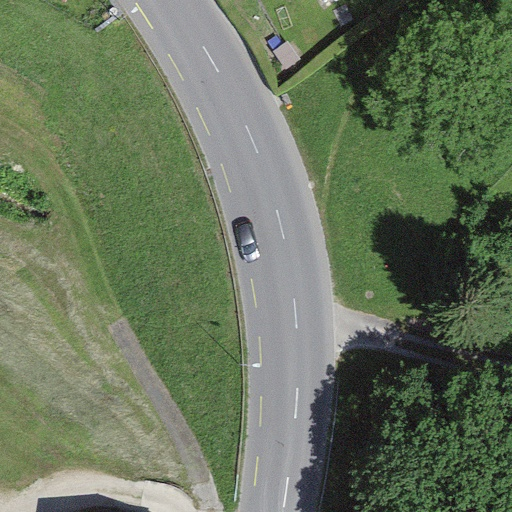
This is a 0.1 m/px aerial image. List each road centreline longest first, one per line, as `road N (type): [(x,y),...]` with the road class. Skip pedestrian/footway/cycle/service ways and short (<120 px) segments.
road 1 (secondary): [(285,511),(297,420),(297,318),(285,247),(252,137),(171,0)]
road 2 (track): [(187,511),(75,488),(0,505)]
